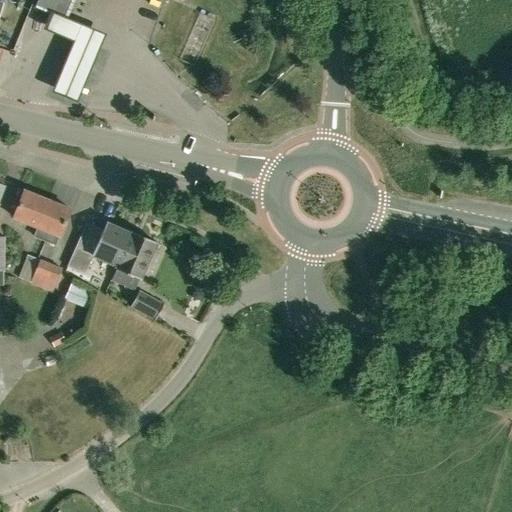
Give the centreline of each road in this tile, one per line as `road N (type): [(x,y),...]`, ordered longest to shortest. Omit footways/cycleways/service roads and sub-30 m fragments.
road 1 (unclassified): [(0,502),(75,467),(142,418),(238,300),(303,287)]
road 2 (tertiary): [(277,189),(0,117)]
road 3 (unclassified): [(511,371),(328,326),(303,287)]
road 4 (tertiary): [(354,223),(511,254)]
road 5 (tertiary): [(511,230),(381,202),(361,187)]
road 6 (unclassified): [(330,156),(336,90),(328,0)]
